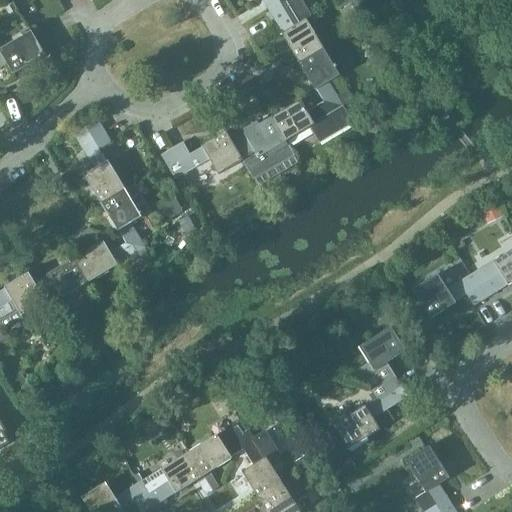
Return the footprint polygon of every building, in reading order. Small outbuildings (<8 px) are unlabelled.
[(263,0),(270,12),(289,0),(263,0)] [(282,35),(298,63),(323,49),(307,23),(312,20),(301,0),(289,0),(270,12),(283,34),(282,35)] [(0,68),(6,65),(13,76),(46,57),(31,32),(0,49),(0,68)] [(258,49),(268,43),(262,33),(252,38),(258,49)] [(317,91),(324,102),(325,103),(329,101),(335,112),(343,108),(346,108),(359,112),(360,111),(347,90),(336,96),(328,83),(339,77),(323,49),(298,63),(315,92),(317,91)] [(300,101),(272,118),(286,142),(311,127),(322,143),(354,122),(346,108),(343,108),(335,112),(329,101),(325,103),(324,102),(320,105),(315,98),(313,97),(302,103),(300,101)] [(238,125),(226,133),(233,144),(244,161),(252,175),(291,151),(290,149),(291,149),(286,142),(272,118),(244,135),(238,125)] [(98,122),(76,135),(82,146),(104,133),(98,122)] [(84,176),(101,205),(125,190),(108,162),(106,163),(99,151),(111,144),(104,133),(82,146),(76,135),(75,136),(95,170),(84,176)] [(183,144),(173,150),(186,173),(208,160),(217,175),(242,161),(242,162),(244,161),(233,144),(226,133),(201,147),(202,148),(190,156),(183,144)] [(186,173),(173,150),(162,157),(175,180),(186,173)] [(119,232),(126,244),(127,245),(131,242),(137,253),(144,248),(130,224),(141,218),(125,190),(101,205),(117,233),(119,232)] [(182,214),(171,196),(155,204),(165,223),(182,214)] [(481,212),(487,224),(504,217),(498,204),(481,212)] [(177,222),(183,233),(194,227),(187,216),(177,222)] [(104,242),(75,259),(89,283),(117,266),(117,265),(119,264),(123,271),(150,256),(144,248),(137,253),(131,242),(127,245),(126,244),(110,254),(104,242)] [(508,287),(511,284),(511,249),(492,262),(469,275),(484,300),(507,285),(508,287)] [(48,278),(36,285),(46,302),(58,295),(61,300),(89,283),(75,259),(47,276),(48,278)] [(0,320),(17,310),(20,316),(45,302),(45,303),(46,302),(36,285),(35,285),(29,274),(5,288),(5,290),(0,292),(0,320)] [(474,307),(484,300),(469,275),(445,289),(437,276),(413,291),(431,319),(455,304),(454,303),(467,295),(474,307)] [(367,363),(352,373),(365,390),(372,391),(379,402),(401,388),(395,377),(387,364),(406,353),(391,329),(358,349),(367,363)] [(17,374),(8,381),(17,393),(27,386),(17,374)] [(219,383),(223,391),(234,384),(230,377),(219,383)] [(332,426),(319,435),(335,460),(348,451),(366,440),(371,436),(380,431),(395,421),(388,411),(408,398),(407,397),(401,388),(379,402),(372,391),(368,394),(373,402),(365,407),(364,407),(332,426)] [(163,412),(140,427),(147,438),(170,423),(163,412)] [(0,449),(8,445),(2,435),(5,433),(0,424),(0,449)] [(243,451),(244,451),(241,447),(252,440),(248,432),(247,431),(241,435),(236,427),(218,438),(216,435),(210,439),(188,452),(204,477),(209,474),(232,460),(231,458),(243,451)] [(242,473),(259,501),(283,487),(266,460),(277,452),(264,431),(252,439),(248,432),(252,440),(241,447),(244,451),(253,466),(242,473)] [(430,448),(405,462),(425,494),(415,500),(423,511),(447,511),(453,509),(447,500),(439,486),(450,479),(430,448)] [(197,482),(204,477),(188,452),(160,470),(138,484),(153,508),(175,493),(176,495),(197,482)] [(328,470),(334,481),(356,468),(350,457),(328,470)] [(305,458),(295,465),(301,475),(312,468),(305,458)] [(320,477),(315,468),(304,475),(310,484),(320,477)] [(204,477),(213,492),(218,488),(209,474),(204,477)] [(204,477),(197,482),(206,496),(213,492),(204,477)] [(299,511),(289,496),(298,490),(292,481),(283,487),(259,501),(266,511),(299,511)] [(140,511),(145,511),(153,508),(138,484),(114,499),(105,484),(82,499),(90,511),(123,511),(135,503),(140,511)] [(331,511),(340,506),(333,496),(316,507),(319,511),(331,511)] [(42,510),(43,511),(60,511),(62,511),(55,501),(42,510)]
